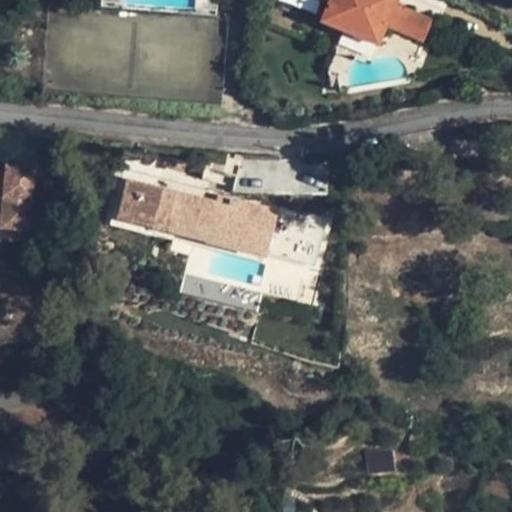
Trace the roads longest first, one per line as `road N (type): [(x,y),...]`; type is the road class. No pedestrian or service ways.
road 1 (residential): [(511,129),(414,125),(326,145),(242,145),(21,127),(0,117)]
road 2 (residential): [(0,463),(83,452),(106,423),(91,390),(0,396)]
